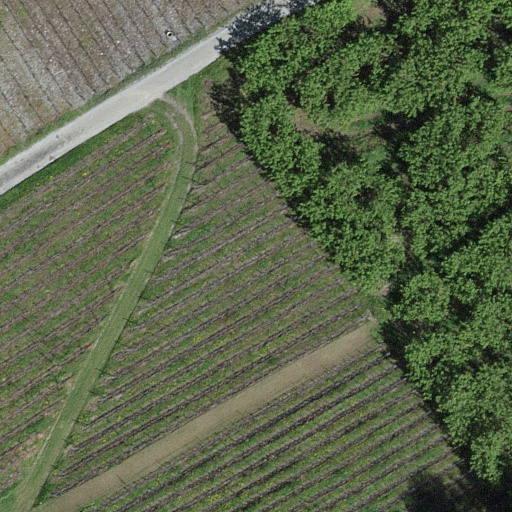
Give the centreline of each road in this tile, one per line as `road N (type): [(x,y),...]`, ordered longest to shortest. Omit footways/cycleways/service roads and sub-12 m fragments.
road 1 (track): [(17,511),(182,179),(187,135),(179,111),(147,89)]
road 2 (track): [(0,181),(289,0)]
